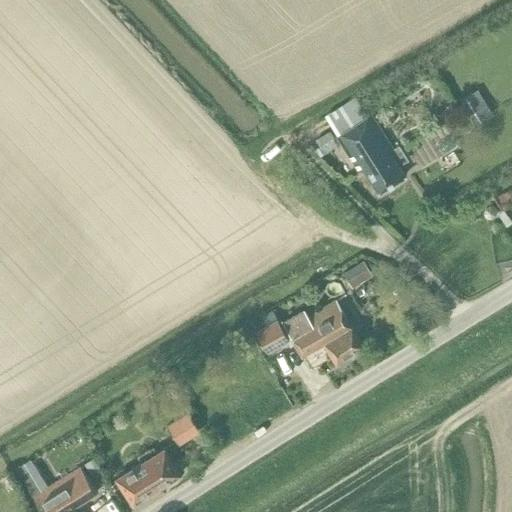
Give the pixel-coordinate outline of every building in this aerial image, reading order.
[(492,114),(477,89),(459,100),(474,125),(492,114)] [(340,133),(357,122),(345,102),(328,113),(340,133)] [(336,135),(335,136),(358,171),(362,168),(377,192),(404,176),(398,166),(407,160),(397,145),(392,149),(370,113),(367,115),(357,122),(340,133),(336,135)] [(350,269),(359,284),(373,276),(363,260),(350,269)] [(335,364),(363,347),(351,325),(350,326),(346,319),(346,318),(335,299),(307,316),(303,309),(282,321),(291,338),(301,355),(323,343),(335,364)] [(266,324),(255,330),(267,353),(289,341),(276,318),(276,319),(266,324)] [(188,411),(166,425),(176,441),(198,427),(188,411)] [(132,504),(179,475),(163,448),(115,478),(132,504)] [(79,467),(41,491),(23,463),(14,469),(41,511),(74,511),(72,507),(96,492),(79,467)]
